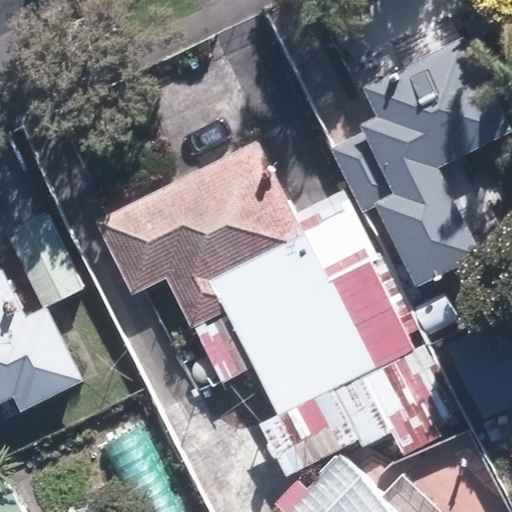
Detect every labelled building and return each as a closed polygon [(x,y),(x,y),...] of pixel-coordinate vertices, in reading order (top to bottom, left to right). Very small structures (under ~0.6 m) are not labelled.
[(374,108),(357,117),(363,129),(338,140),(368,203),(381,196),(419,275),(475,248),(433,158),(509,121),(464,26),(358,77),(374,108)] [(220,303),(271,408),(321,384),(348,439),(384,422),(398,449),(441,428),(434,414),(446,407),(468,452),(477,446),(378,246),(374,248),(341,179),(286,206),(249,131),(89,208),(127,285),(159,269),(184,320),(220,303)] [(75,371),(40,299),(80,279),(41,203),(0,224),(0,226),(37,298),(16,308),(0,272),(0,389),(4,388),(12,402),(75,371)] [(478,412),(511,395),(511,302),(443,335),(478,412)] [(445,463),(468,511),(488,511),(506,503),(477,446),(468,452),(445,463)] [(402,511),(331,447),(270,511),(402,511)] [(0,511),(22,511),(3,472),(0,473),(0,511)]
